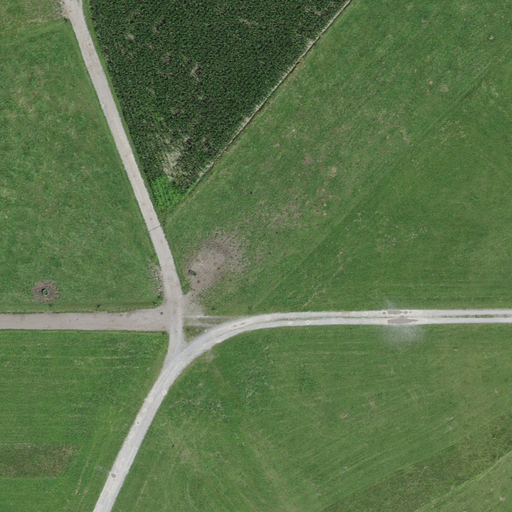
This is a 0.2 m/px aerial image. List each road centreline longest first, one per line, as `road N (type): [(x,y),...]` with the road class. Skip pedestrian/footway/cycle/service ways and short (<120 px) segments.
road 1 (track): [(69,0),(185,333),(511,327)]
road 2 (unclassified): [(0,322),(145,322),(185,333),(109,511)]
